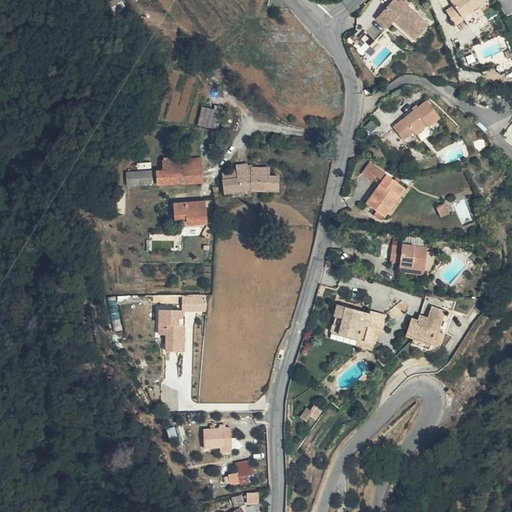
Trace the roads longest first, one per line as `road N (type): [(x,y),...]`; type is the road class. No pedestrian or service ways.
road 1 (residential): [(319,27),(353,82),(354,106),(281,387),(277,511)]
road 2 (residential): [(323,511),(336,476),(409,390),(428,391),(437,409),(389,482),(381,511)]
road 3 (unknown): [(279,403),(191,398),(187,320)]
